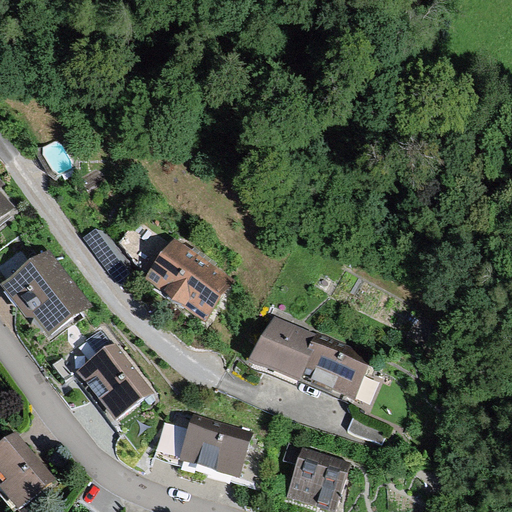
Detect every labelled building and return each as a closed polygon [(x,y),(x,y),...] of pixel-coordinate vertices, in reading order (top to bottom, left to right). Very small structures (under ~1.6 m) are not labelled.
[(200,326),(228,287),(138,223),(118,252),(151,275),(143,286),(200,326)] [(40,260),(1,292),(41,340),(79,308),(40,260)] [(352,350),(274,317),(249,362),(291,379),(329,395),(352,404),(368,367),(352,350)] [(70,365),(109,421),(138,401),(94,337),(78,348),(84,356),(70,365)] [(356,413),(349,430),(385,445),(392,428),(356,413)] [(237,481),(253,432),(193,414),(187,433),(165,426),(156,456),(237,481)] [(0,498),(11,511),(14,511),(45,487),(8,441),(0,446),(0,498)] [(330,511),(334,511),(350,464),(303,449),(288,499),(330,511)]
